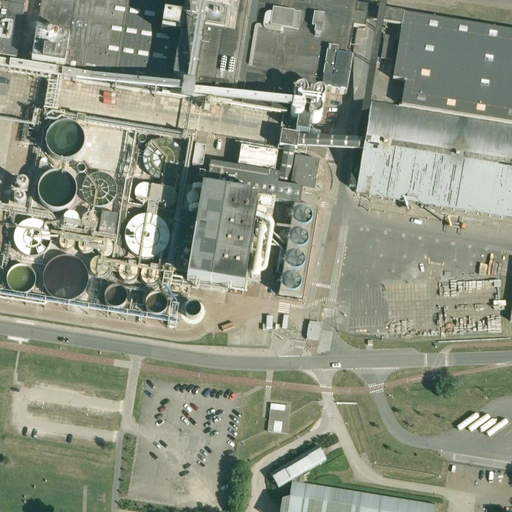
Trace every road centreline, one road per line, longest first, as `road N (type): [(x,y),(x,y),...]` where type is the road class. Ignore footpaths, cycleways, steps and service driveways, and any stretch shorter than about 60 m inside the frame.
road 1 (unclassified): [(373,362),(222,361),(137,349)]
road 2 (unclassified): [(137,349),(0,327)]
road 3 (unclassified): [(373,362),(511,358)]
